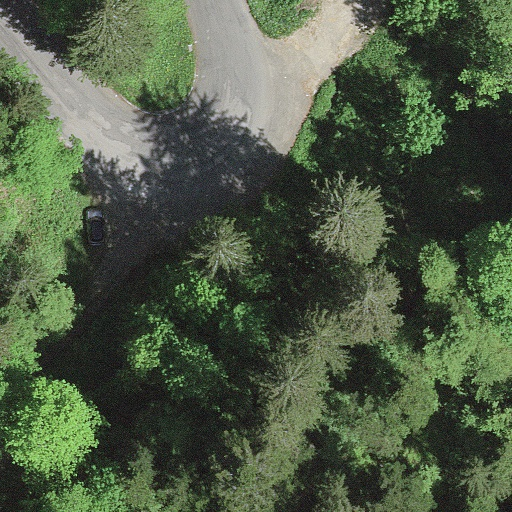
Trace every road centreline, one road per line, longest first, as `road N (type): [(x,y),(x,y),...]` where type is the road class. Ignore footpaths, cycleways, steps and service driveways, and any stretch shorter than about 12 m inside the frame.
road 1 (tertiary): [(211,0),(226,51),(222,113),(209,131),(173,148),(134,140),(92,112),(0,9)]
road 2 (track): [(226,83),(272,75),(327,36),(345,0)]
